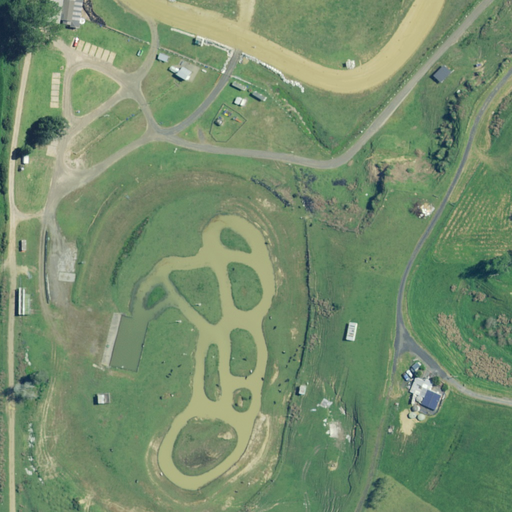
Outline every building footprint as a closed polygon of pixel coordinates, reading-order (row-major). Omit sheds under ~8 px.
[(42,34),(57,35),(60,4),(46,3),(42,34)] [(70,35),(72,11),(60,10),(58,33),(70,35)] [(170,56),(161,53),(159,59),(167,62),(170,56)] [(180,70),(172,65),(170,70),(177,74),(180,70)] [(434,77),(441,83),(451,72),(444,65),(434,77)] [(192,72),(183,67),(179,75),(188,80),(192,72)] [(246,87),(235,82),(233,85),(245,91),(246,87)] [(267,98),(256,92),(254,95),(265,101),(267,98)] [(219,117),(216,122),(222,126),(225,121),(219,117)] [(32,294),(26,294),(26,288),(22,288),(22,294),(22,315),(31,315),(32,294)] [(348,340),(355,341),(358,323),(352,322),(348,340)] [(420,384),(413,399),(435,409),(442,394),(426,387),(420,384)] [(112,393),(99,394),(99,404),(112,404),(112,393)]
